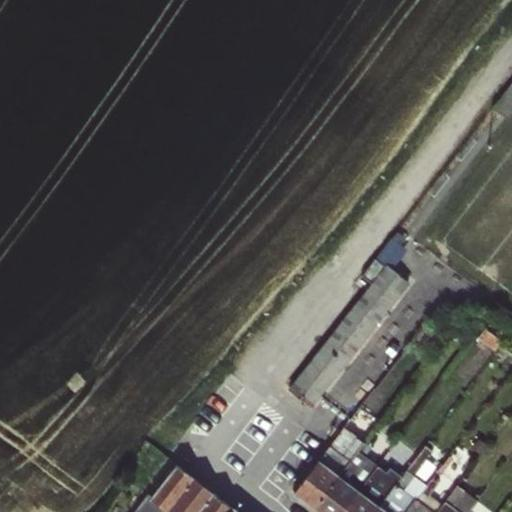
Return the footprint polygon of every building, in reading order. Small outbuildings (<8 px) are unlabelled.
[(385,263),(287,388),(311,407),(409,282),(385,263)] [(452,335),(465,346),(472,337),(459,326),(452,335)] [(483,329),(477,338),(494,350),(501,341),(483,329)] [(338,475),(357,451),(366,440),(357,433),(371,414),(360,405),(318,460),(338,475)] [(424,446),(400,476),(421,492),(427,496),(436,482),(430,479),(425,484),(414,477),(432,452),(424,446)] [(358,490),(377,466),(357,451),(338,475),(358,490)] [(313,508),(338,475),(318,460),(293,493),(313,508)] [(378,505),(400,476),(389,468),(386,472),(377,466),(358,490),(378,505)] [(166,511),(192,479),(175,467),(150,499),(152,501),(166,511)] [(340,511),(358,490),(338,475),(313,508),(318,511),(340,511)] [(404,511),(414,500),(421,492),(400,476),(378,505),(387,511),(404,511)] [(166,511),(197,511),(212,493),(192,479),(166,511)] [(467,511),(473,504),(464,497),(467,493),(456,485),(440,506),(434,511),(467,511)] [(372,511),(378,505),(358,490),(340,511),(372,511)] [(434,511),(440,506),(427,496),(421,492),(414,500),(404,511),(434,511)] [(229,511),(233,508),(212,493),(197,511),(229,511)] [(480,511),(485,505),(477,500),(473,504),(467,511),(480,511)] [(165,511),(166,511),(152,501),(143,511),(165,511)]
